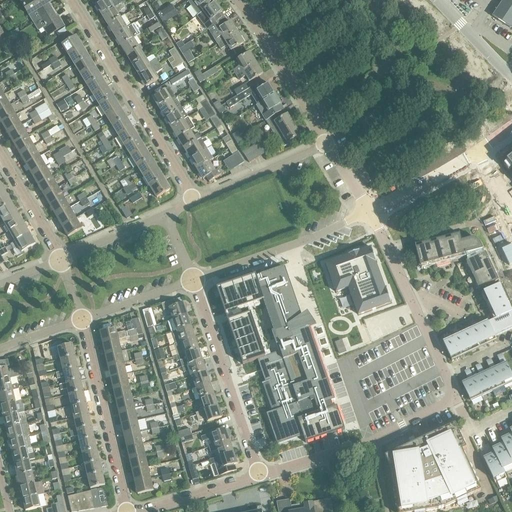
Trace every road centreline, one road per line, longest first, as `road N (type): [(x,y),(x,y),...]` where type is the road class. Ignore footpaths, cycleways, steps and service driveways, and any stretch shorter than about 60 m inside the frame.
road 1 (residential): [(193,199),(70,0)]
road 2 (residential): [(260,476),(373,441),(454,398)]
road 3 (residential): [(260,476),(191,280)]
road 4 (residential): [(127,511),(79,320)]
road 5 (residential): [(191,280),(371,211)]
road 6 (residential): [(442,373),(371,211)]
road 7 (residential): [(324,144),(238,0)]
road 8 (residential): [(324,144),(193,199)]
road 9 (residential): [(137,511),(260,476)]
road 10 (residential): [(371,211),(480,150)]
road 11 (residential): [(59,260),(0,152)]
